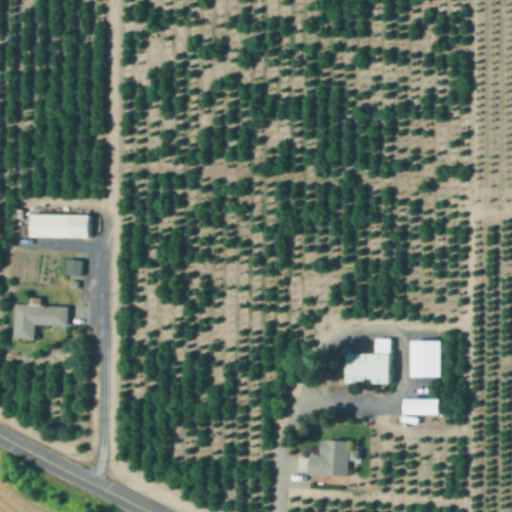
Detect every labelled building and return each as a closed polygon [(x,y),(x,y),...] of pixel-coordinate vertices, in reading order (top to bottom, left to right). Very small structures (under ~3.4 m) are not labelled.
[(91,214),(91,237),(35,237),(35,214),(91,214)] [(84,261),(84,274),(71,273),(71,260),(84,261)] [(70,306),(69,322),(37,320),(36,338),(17,337),(19,302),(70,306)] [(393,339),(393,352),(379,352),(379,339),(393,339)] [(446,344),(446,381),(415,381),(415,344),(446,344)] [(393,354),(393,381),(351,381),(351,354),(393,354)] [(442,397),(406,397),(406,412),(441,413),(442,397)] [(351,443),(350,474),(312,472),(313,455),(324,455),(324,442),(351,443)]
